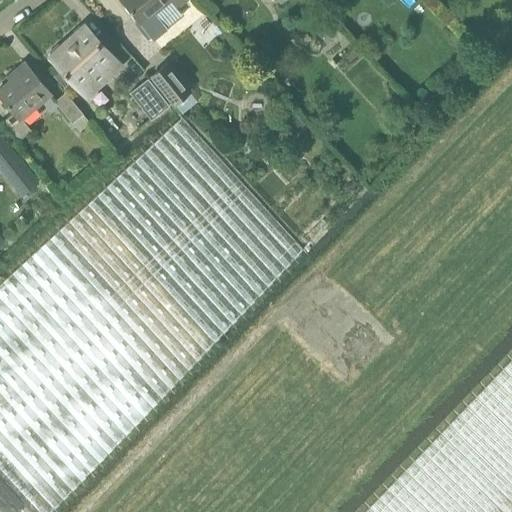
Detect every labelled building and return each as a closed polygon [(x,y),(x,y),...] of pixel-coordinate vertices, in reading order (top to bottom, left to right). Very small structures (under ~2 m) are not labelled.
[(119,0),(137,21),(134,24),(147,39),(150,37),(153,40),(166,29),(153,14),(169,0),(170,0),(177,8),(185,0),(119,0)] [(338,30),(326,24),(321,34),(332,40),(338,30)] [(51,56),(87,96),(114,72),(104,61),(111,55),(85,26),(51,56)] [(168,61),(150,76),(174,106),(192,91),(168,61)] [(27,66),(0,88),(0,95),(20,120),(51,94),(27,66)] [(169,106),(148,79),(130,93),(151,119),(169,106)] [(80,112),(64,92),(54,100),(71,120),(80,112)] [(0,511),(49,511),(303,249),(181,117),(0,283),(0,511)] [(37,184),(26,169),(10,149),(1,156),(0,154),(0,168),(21,196),(37,184)] [(511,511),(511,358),(364,511),(511,511)]
